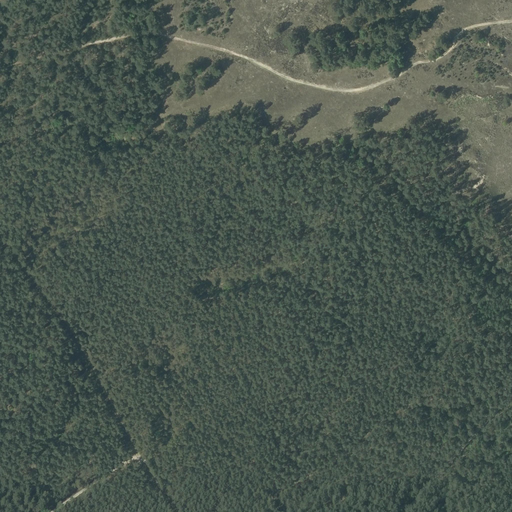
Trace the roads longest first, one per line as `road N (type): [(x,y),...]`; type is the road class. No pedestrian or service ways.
road 1 (track): [(0,72),(162,33),(215,46),(277,76),(338,91),(370,88),(409,64),(443,56),(470,28),(511,22)]
road 2 (track): [(0,237),(69,323),(137,450)]
road 3 (track): [(511,396),(407,511)]
